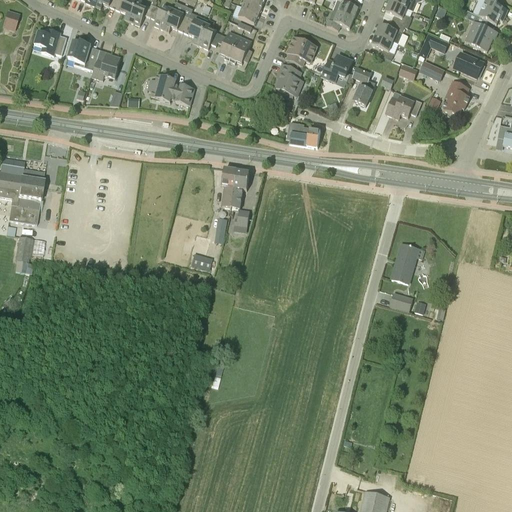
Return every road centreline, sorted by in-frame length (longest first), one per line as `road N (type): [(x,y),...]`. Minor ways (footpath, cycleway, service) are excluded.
road 1 (residential): [(27,0),(240,95),(255,90),(286,23),(356,45),(379,0)]
road 2 (secondary): [(401,177),(0,115)]
road 3 (unclassified): [(316,511),(401,177)]
road 4 (residential): [(470,141),(403,149),(300,111)]
